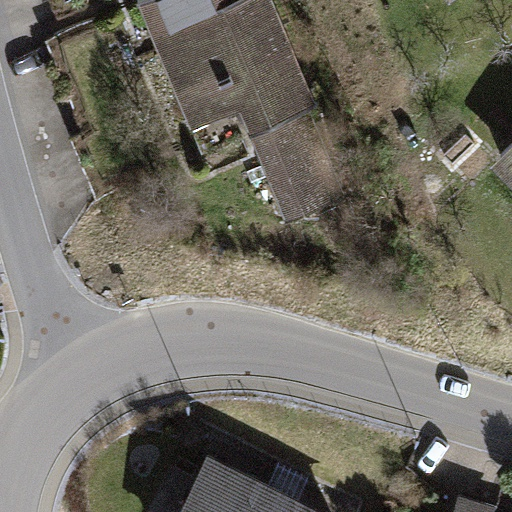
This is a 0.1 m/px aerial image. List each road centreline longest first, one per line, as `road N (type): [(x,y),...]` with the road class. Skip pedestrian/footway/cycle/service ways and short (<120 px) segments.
road 1 (tertiary): [(64,388),(101,364),(150,348),(250,343),(511,420)]
road 2 (residential): [(64,388),(0,135)]
